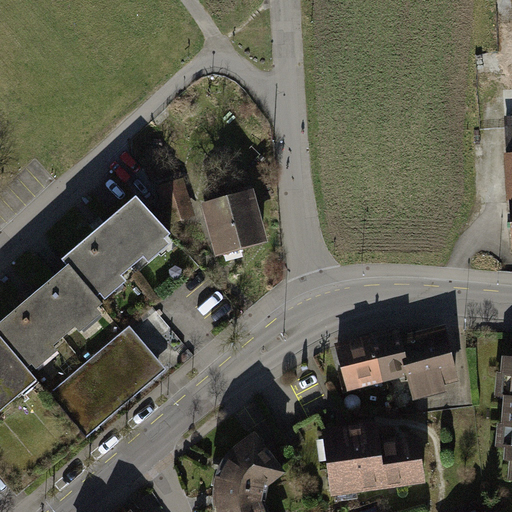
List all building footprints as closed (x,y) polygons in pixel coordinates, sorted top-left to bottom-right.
[(183,181),(159,188),(169,224),(194,216),(183,181)] [(253,191),(203,205),(218,260),(269,246),(253,191)] [(62,260),(68,267),(94,298),(102,292),(108,299),(127,283),(120,274),(141,257),(146,264),(170,243),(134,200),(62,260)] [(0,323),(0,339),(25,370),(31,365),(36,371),(57,353),(50,346),(72,328),(78,334),(99,317),(94,311),(100,306),(94,298),(68,267),(0,323)] [(396,330),(336,345),(346,387),(408,372),(412,386),(454,376),(442,328),(398,339),(396,330)] [(131,331),(50,399),(86,443),(168,375),(131,331)] [(0,414),(37,384),(25,370),(0,339),(0,414)] [(0,477),(18,499),(86,443),(50,399),(37,384),(0,414),(0,477)] [(379,428),(315,432),(319,498),(421,493),(418,446),(380,448),(379,428)] [(249,438),(214,474),(219,511),(270,511),(269,499),(286,474),(249,438)]
